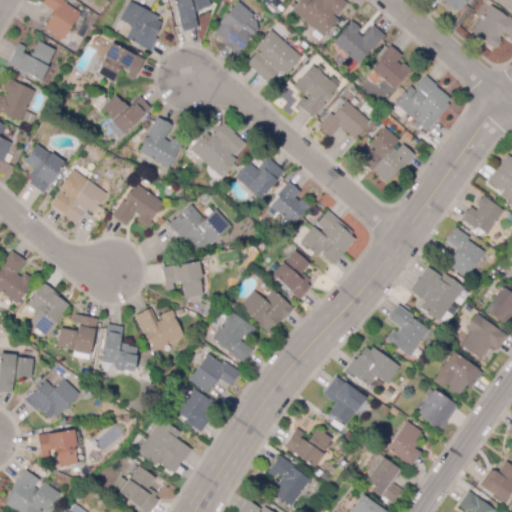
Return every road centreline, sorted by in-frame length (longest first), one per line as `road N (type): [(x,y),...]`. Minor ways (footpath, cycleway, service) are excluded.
road 1 (residential): [(196,511),(279,380),(374,273),(500,95)]
road 2 (residential): [(399,237),(232,96),(192,83)]
road 3 (residential): [(388,0),(511,106)]
road 4 (residential): [(419,511),(511,382)]
road 5 (residential): [(0,199),(65,256),(109,274)]
